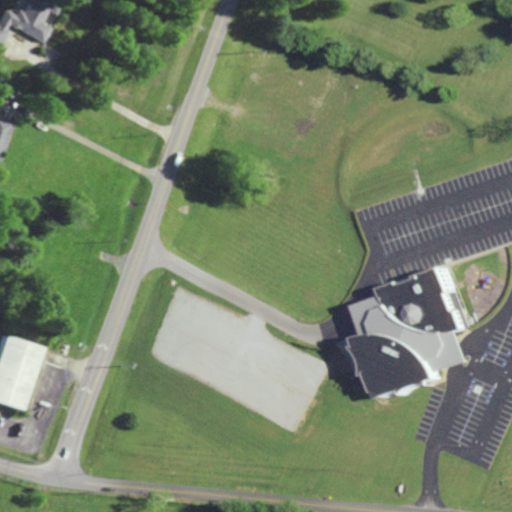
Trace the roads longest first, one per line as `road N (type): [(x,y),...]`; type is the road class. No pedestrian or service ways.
road 1 (secondary): [(0,466),(84,484),(377,511)]
road 2 (tertiary): [(229,0),(141,245)]
road 3 (tertiary): [(141,245),(59,480)]
